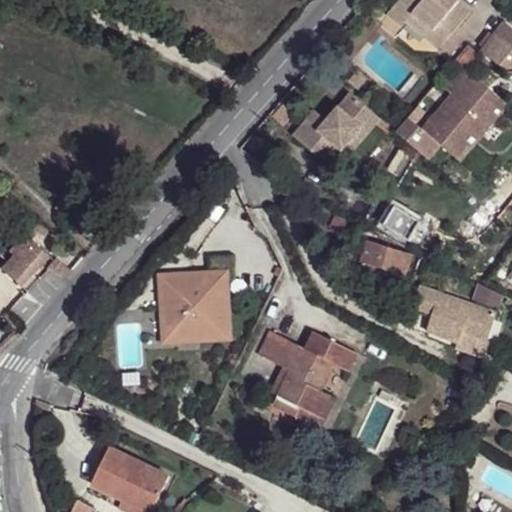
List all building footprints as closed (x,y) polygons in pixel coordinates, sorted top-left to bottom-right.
[(457,0),(398,0),(389,11),(403,24),(406,20),(414,12),(431,26),(424,37),(439,48),(470,11),(457,0)] [(414,12),(406,20),(424,37),(431,26),(414,12)] [(511,24),(507,20),(495,35),(511,47),(511,24)] [(511,47),(495,35),(481,50),(504,69),(511,66),(511,47)] [(470,73),(423,130),(462,162),(509,104),(470,73)] [(312,114),(289,138),(323,170),(344,148),(373,117),(351,96),(324,124),(312,114)] [(373,117),(344,148),(351,154),(379,122),(373,117)] [(416,217),(392,205),(383,223),(413,239),(419,228),(412,224),(416,217)] [(427,232),(419,228),(413,239),(421,243),(427,232)] [(410,254),(369,241),(361,264),(374,269),(369,286),(396,294),(410,254)] [(15,258),(2,272),(21,290),(49,260),(28,242),(23,242),(11,255),(15,258)] [(215,253),(215,271),(225,271),(225,277),(239,275),(238,252),(215,253)] [(215,271),(157,274),(161,346),(230,341),(225,277),(225,271),(215,271)] [(496,314),(418,285),(410,306),(430,316),(424,334),(457,346),(462,332),(486,341),(496,314)] [(347,350),(309,332),(302,348),(333,365),(339,367),(347,350)] [(302,348),(269,334),(259,357),(274,364),(291,373),(284,387),(275,406),(297,416),(301,407),(310,410),(320,392),(333,365),(302,348)] [(478,354),(483,341),(463,334),(458,347),(478,354)] [(363,358),(347,350),(339,367),(355,376),(363,358)] [(291,373),(274,364),(268,379),(284,387),(291,373)] [(326,395),(320,392),(310,410),(301,407),(297,416),(313,424),(326,395)] [(342,403),(326,395),(313,424),(329,432),(342,403)] [(148,511),(165,476),(109,447),(89,487),(117,502),(115,508),(121,511),(148,511)]
